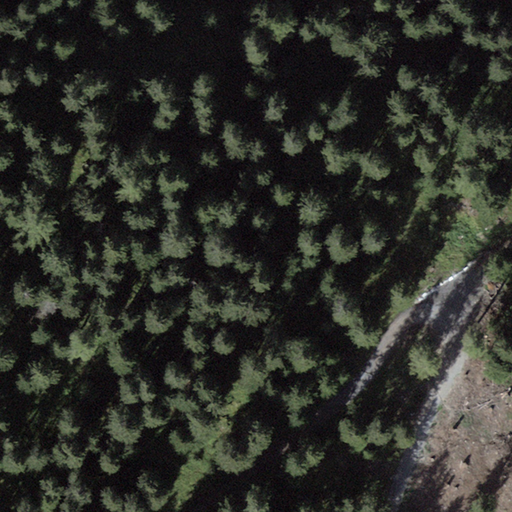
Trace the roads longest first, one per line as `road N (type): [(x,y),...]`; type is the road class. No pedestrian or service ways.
road 1 (track): [(204,511),(441,308)]
road 2 (track): [(441,308),(441,379),(397,471),(391,511)]
